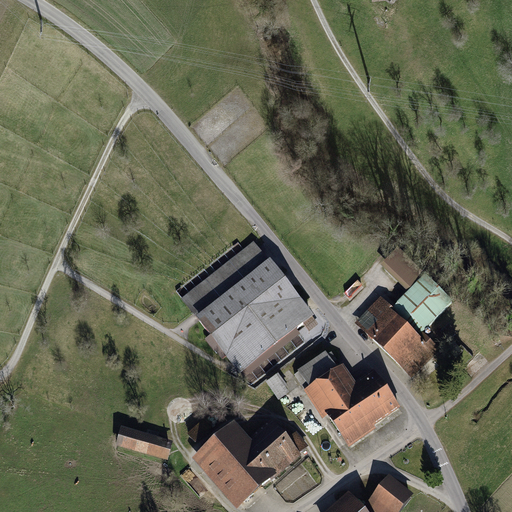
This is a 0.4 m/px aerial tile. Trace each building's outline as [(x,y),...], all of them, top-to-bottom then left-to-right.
[(330,105),(336,100),(332,95),(326,100),(330,105)] [(253,243),(181,300),(218,346),(214,349),(222,359),(225,357),(238,374),(302,323),(309,331),(318,324),(253,243)] [(382,301),(358,327),(413,379),(441,350),(423,333),(449,305),(393,253),(380,266),(409,293),(392,311),(382,301)] [(457,334),(448,325),(441,333),(450,341),(457,334)] [(500,341),(496,336),(492,340),(496,345),(500,341)] [(347,443),(385,417),(363,385),(352,393),(333,365),(337,362),(331,354),(327,357),(327,356),(296,377),(315,405),(319,402),(347,443)] [(277,375),(267,382),(279,399),(289,392),(277,375)] [(377,376),(363,385),(385,417),(399,408),(377,376)] [(204,420),(186,436),(193,444),(211,429),(204,420)] [(273,426),(249,446),(276,475),(299,455),(288,443),(273,426)] [(241,505),(276,475),(249,446),(234,428),(200,458),(241,505)] [(122,429),(118,446),(168,460),(173,443),(122,429)] [(295,436),(288,443),(299,455),(306,449),(295,436)] [(414,496),(389,475),(362,510),(363,511),(408,511),(404,508),(414,496)] [(363,511),(362,510),(348,494),(327,511),(363,511)]
